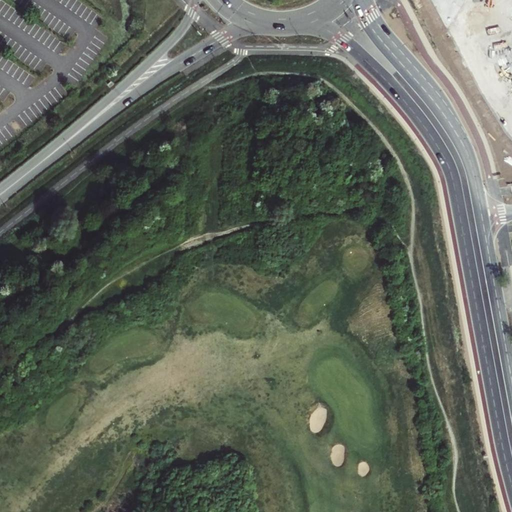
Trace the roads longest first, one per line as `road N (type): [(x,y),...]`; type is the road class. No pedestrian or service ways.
road 1 (secondary): [(294,22),(323,28),(355,50),(446,153),(477,228),(511,409)]
road 2 (secondary): [(61,145),(205,47),(278,23)]
road 3 (secondary): [(484,214),(453,133),(369,27),(359,0)]
road 4 (secondary): [(195,0),(177,35),(61,145)]
road 5 (secondary): [(511,366),(484,214)]
